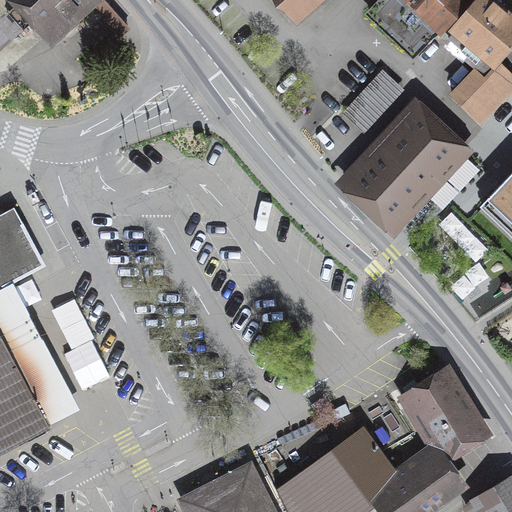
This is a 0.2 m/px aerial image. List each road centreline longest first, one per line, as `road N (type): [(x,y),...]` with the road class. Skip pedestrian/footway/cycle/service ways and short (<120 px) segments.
road 1 (secondary): [(211,62),(311,187),(441,321),(511,414)]
road 2 (unclassified): [(211,62),(97,136),(58,145),(0,133)]
